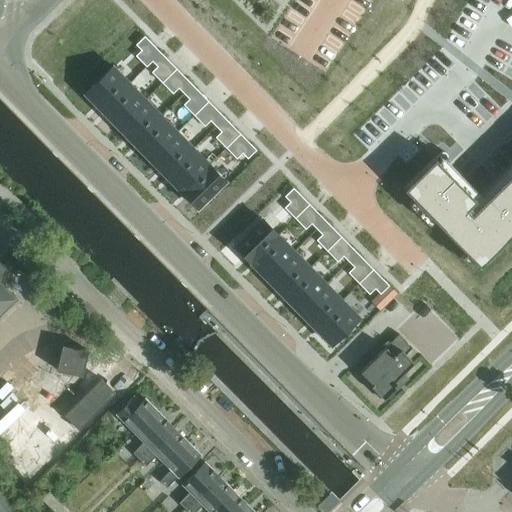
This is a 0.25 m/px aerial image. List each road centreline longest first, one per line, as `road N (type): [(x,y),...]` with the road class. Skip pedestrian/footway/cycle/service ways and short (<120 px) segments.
road 1 (tertiary): [(385,458),(0,70)]
road 2 (residential): [(303,511),(68,264)]
road 3 (track): [(298,144),(402,40),(426,0)]
road 4 (secondary): [(404,474),(511,365)]
